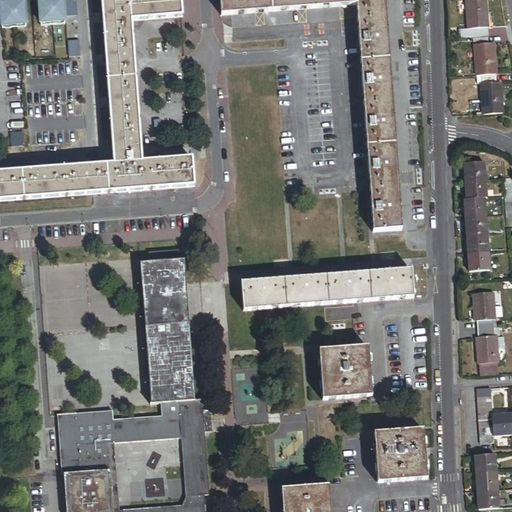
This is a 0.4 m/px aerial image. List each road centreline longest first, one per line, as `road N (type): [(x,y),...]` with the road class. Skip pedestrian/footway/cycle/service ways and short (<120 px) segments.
road 1 (residential): [(437,134),(450,511)]
road 2 (residential): [(432,0),(437,134)]
